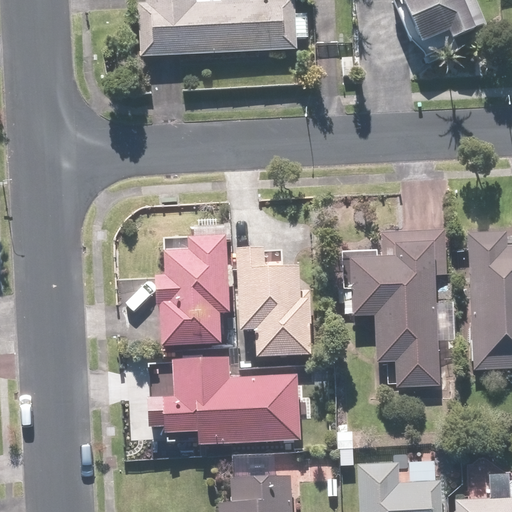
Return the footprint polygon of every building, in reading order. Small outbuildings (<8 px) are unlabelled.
[(297,54),(297,38),(311,38),(311,13),(296,13),(296,0),(149,0),(150,5),(143,5),(144,56),(297,54)] [(398,0),(418,48),(452,34),(455,41),(487,29),(475,0),(398,0)] [(511,232),(476,233),(476,367),(511,366),(511,232)] [(389,255),(356,255),(356,315),(380,315),(380,361),(398,361),(398,388),(441,389),(442,254),(451,254),(451,234),(390,233),(389,255)] [(198,251),(172,251),(172,274),(164,273),(163,303),(168,303),(167,345),(226,345),(226,315),(237,315),(238,235),(199,234),(198,251)] [(272,250),(245,250),(244,327),(263,328),(263,355),(314,356),(315,297),(308,297),(308,264),(272,263),(272,250)] [(237,357),(181,357),(181,396),(170,396),(171,430),(208,429),(208,444),(303,443),(302,376),(237,377),(237,357)] [(403,463),(363,463),(363,511),(445,511),(445,480),(403,481),(403,463)] [(294,511),(294,475),(233,477),(233,500),(225,501),(225,511),(294,511)] [(511,511),(511,498),(460,501),(460,511),(511,511)]
